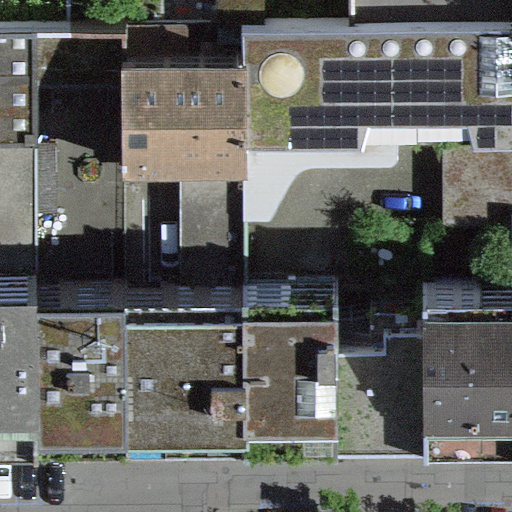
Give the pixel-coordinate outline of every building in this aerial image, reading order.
[(0,0),(0,19),(34,20),(68,20),(68,0),(0,0)] [(217,0),(217,19),(244,19),(262,19),(261,0),(217,0)] [(511,0),(348,0),(349,18),(511,17),(511,0)] [(511,215),(511,17),(349,18),(262,19),(244,19),(244,49),(245,173),(247,173),(272,173),(272,132),(445,131),(445,216),(511,215)] [(0,134),(34,134),(34,78),(34,20),(0,19),(0,134)] [(34,20),(34,78),(124,78),(124,49),(124,19),(68,20),(34,20)] [(125,278),(126,428),(243,428),(243,430),(246,430),(246,429),(246,428),(245,273),(245,173),(244,49),(124,49),(124,78),(125,157),(183,156),(183,278),(125,278)] [(0,428),(33,429),(33,430),(36,430),(36,429),(36,419),(35,279),(34,134),(0,134),(0,428)] [(336,427),(336,326),(335,273),(333,273),(333,275),(296,275),(296,273),(248,273),(245,273),(246,428),(246,429),(249,429),(249,428),(333,427),(333,429),(336,429),(336,428),(336,427)] [(511,274),(482,275),(482,276),(425,276),(425,308),(426,427),(483,426),(483,425),(511,424),(511,274)] [(36,429),(36,430),(36,432),(39,432),(39,429),(126,428),(125,278),(37,279),(35,279),(36,419),(36,429)] [(426,429),(426,427),(425,308),(385,309),(385,325),(336,326),(336,427),(336,428),(336,429),(338,429),(426,429)]
